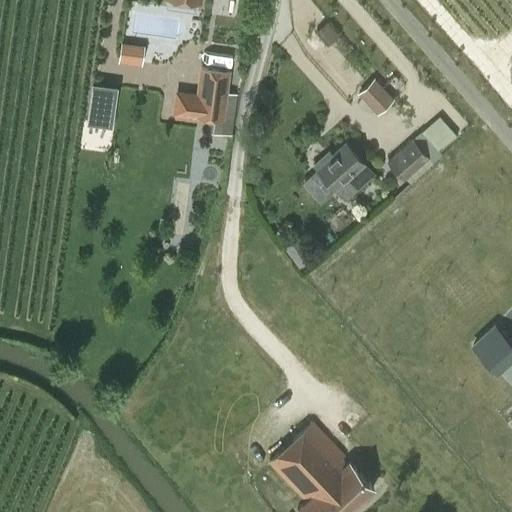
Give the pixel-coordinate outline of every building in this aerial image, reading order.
[(165,0),(164,7),(195,10),(196,1),(201,1),(201,0),(165,0)] [(314,32),(326,45),(338,34),(327,21),(314,32)] [(121,60),(145,62),(147,42),(123,40),(121,60)] [(197,97),(178,94),(176,111),(195,113),(195,114),(209,116),(207,130),(230,134),(236,93),(225,91),(228,71),(202,67),(197,97)] [(357,93),(376,113),(393,97),(374,77),(357,93)] [(411,137),(386,160),(403,180),(404,179),(408,183),(441,153),(421,131),(412,138),(411,137)] [(325,155),(313,165),(343,200),(373,175),(345,142),(327,158),(325,155)] [(443,174),(337,265),(348,278),(377,252),(384,261),(461,195),(443,174)] [(472,345),(495,370),(511,354),(511,340),(496,323),(472,345)] [(256,368),(201,422),(240,462),(295,408),(256,368)] [(343,454),(312,420),(268,461),(305,501),(298,508),(302,511),(345,511),(371,488),(341,456),(343,454)]
